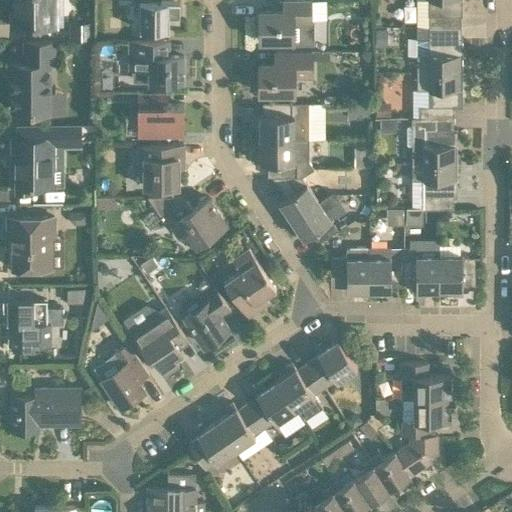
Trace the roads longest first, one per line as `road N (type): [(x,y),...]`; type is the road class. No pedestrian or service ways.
road 1 (residential): [(326,301),(235,175),(215,130),(213,0)]
road 2 (residential): [(118,447),(326,301)]
road 3 (residential): [(492,320),(500,142)]
road 4 (residential): [(492,320),(376,321),(326,301)]
road 5 (residential): [(505,458),(490,431),(492,320)]
road 6 (residential): [(500,142),(501,9)]
road 7 (residential): [(0,468),(98,460),(118,447)]
